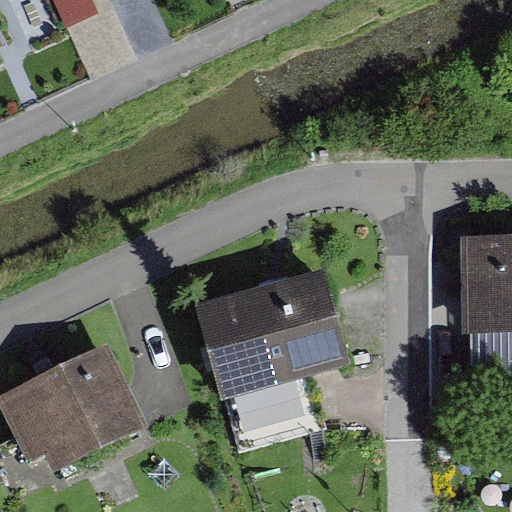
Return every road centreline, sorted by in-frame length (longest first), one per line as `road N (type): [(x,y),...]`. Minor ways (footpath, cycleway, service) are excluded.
road 1 (residential): [(0,339),(332,185),(511,180)]
road 2 (residential): [(295,0),(0,138)]
